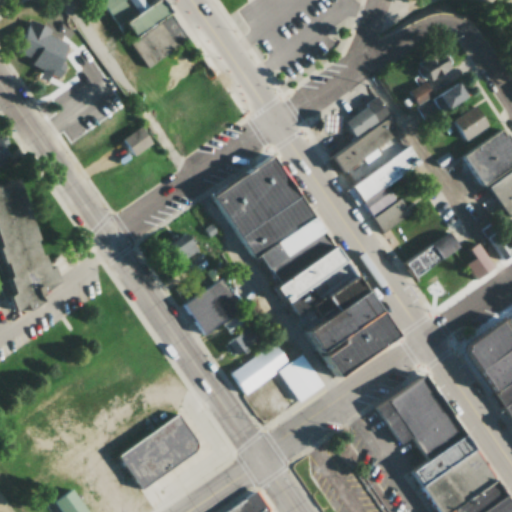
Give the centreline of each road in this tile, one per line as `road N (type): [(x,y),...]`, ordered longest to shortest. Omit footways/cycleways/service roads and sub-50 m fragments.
road 1 (secondary): [(511,450),(195,0)]
road 2 (residential): [(264,455),(0,65)]
road 3 (residential): [(482,62),(404,46),(365,63),(110,230)]
road 4 (tertiary): [(182,511),(434,338)]
